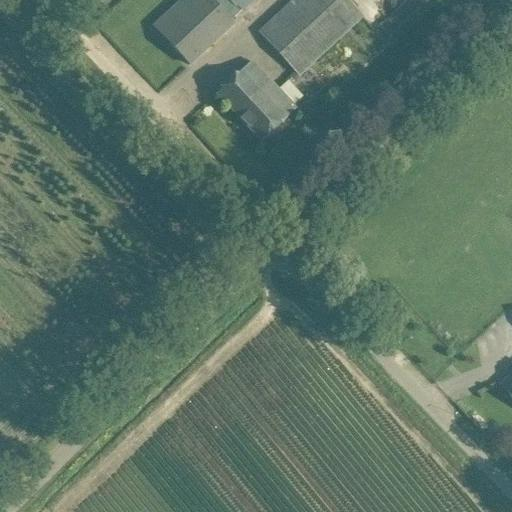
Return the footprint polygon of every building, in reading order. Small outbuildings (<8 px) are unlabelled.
[(230,22),(210,0),(183,0),(154,27),(189,66),(234,25),(230,22)] [(210,0),(230,22),(253,0),(210,0)] [(299,76),(363,18),(346,0),(294,0),(259,32),(299,76)] [(424,0),(409,0),(379,28),(393,43),(431,7),(424,0)] [(252,62),(217,95),(261,142),(296,110),(252,62)]
